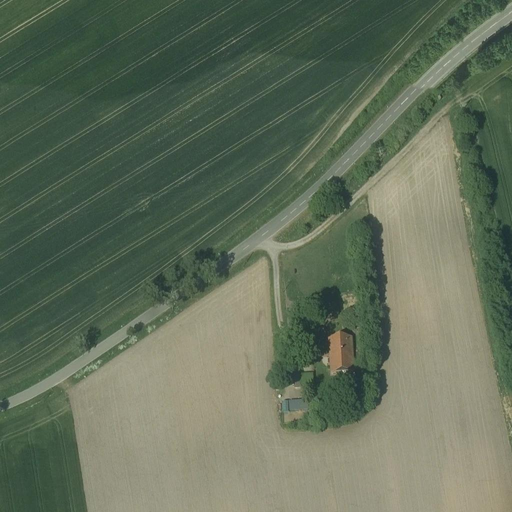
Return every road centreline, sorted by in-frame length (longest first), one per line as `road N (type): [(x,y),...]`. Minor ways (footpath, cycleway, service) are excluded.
road 1 (tertiary): [(0,407),(58,378),(292,211),(470,39),(511,10)]
road 2 (track): [(274,250),(310,238),(466,93)]
